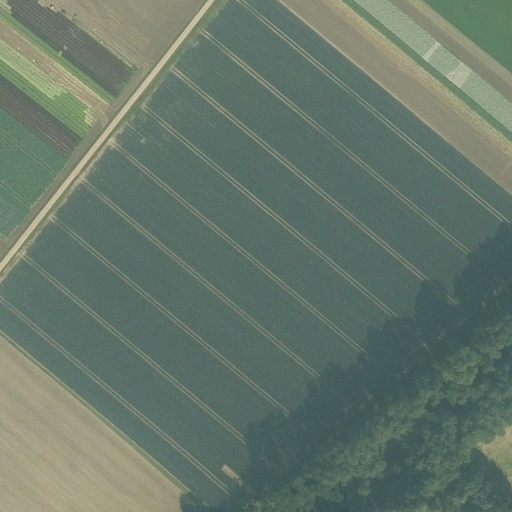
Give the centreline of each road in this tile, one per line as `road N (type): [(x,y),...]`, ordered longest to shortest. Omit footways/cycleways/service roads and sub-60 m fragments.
road 1 (track): [(511,291),(250,511)]
road 2 (track): [(211,0),(0,267)]
